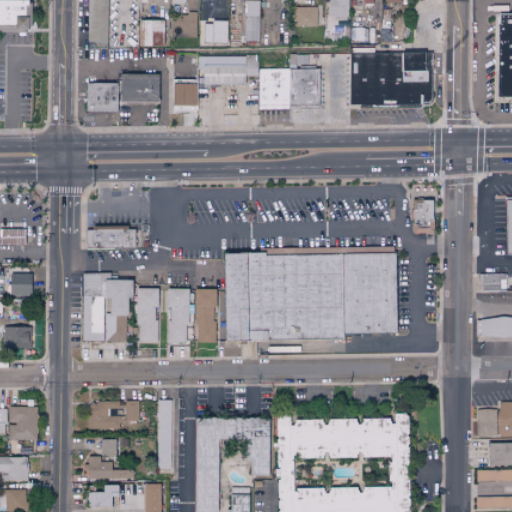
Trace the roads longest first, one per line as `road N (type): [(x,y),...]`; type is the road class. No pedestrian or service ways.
road 1 (tertiary): [(60,511),(65,0)]
road 2 (residential): [(0,378),(449,371)]
road 3 (primary): [(64,174),(365,168)]
road 4 (primary): [(420,143),(206,145)]
road 5 (primary): [(206,145),(64,147)]
road 6 (residential): [(450,0),(450,142)]
road 7 (residential): [(449,371),(449,511)]
